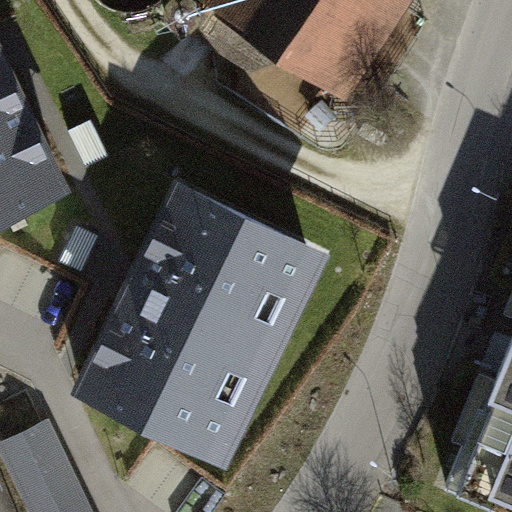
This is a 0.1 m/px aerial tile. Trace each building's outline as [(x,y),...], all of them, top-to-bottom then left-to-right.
[(193,0),(348,99),(412,0),(193,0)] [(0,224),(75,189),(0,46),(0,224)] [(126,268),(66,393),(226,470),(330,253),(170,177),(126,268)] [(511,511),(511,295),(504,314),(511,317),(511,337),(503,359),(496,376),(481,370),(453,440),(468,446),(451,489),(509,511),(511,511)] [(98,511),(54,417),(0,442),(0,445),(32,511),(98,511)]
